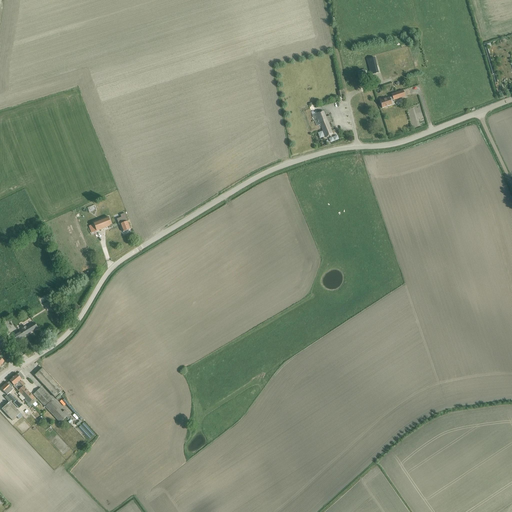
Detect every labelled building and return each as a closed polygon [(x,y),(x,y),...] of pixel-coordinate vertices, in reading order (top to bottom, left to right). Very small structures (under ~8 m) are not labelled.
[(358,78),(366,76),(365,71),(364,69),(357,71),(358,78)] [(393,100),(405,96),(403,90),(391,94),(392,97),(386,99),(385,98),(379,100),(379,101),(382,108),(392,105),(390,101),(393,100)] [(309,109),(304,111),(312,130),(321,126),(325,137),(333,134),(328,123),(332,122),(329,115),(326,117),(323,111),(317,113),(317,111),(315,112),(312,111),(311,112),(309,109)] [(121,217),(117,219),(119,225),(120,224),(122,232),(130,229),(127,222),(128,221),(125,213),(120,215),(121,217)] [(94,224),(89,226),(92,233),(111,225),(108,217),(93,223),(94,224)] [(11,328),(6,321),(0,324),(4,332),(11,328)] [(13,336),(16,340),(37,327),(34,323),(26,328),(25,327),(22,328),(23,330),(13,336)] [(54,397),(63,389),(42,368),(34,375),(54,397)] [(18,391),(23,386),(19,381),(24,377),(19,372),(17,374),(16,374),(9,380),(14,385),(13,386),(18,391)] [(11,388),(13,386),(9,381),(7,383),(7,382),(1,388),(5,393),(7,395),(13,390),(11,388)] [(36,400),(23,386),(18,391),(19,392),(25,398),(25,399),(31,405),(36,400)] [(62,413),(51,401),(52,400),(40,387),(33,394),(45,406),(60,422),(66,416),(67,418),(70,415),(65,410),(62,413)] [(8,396),(14,402),(16,400),(10,393),(8,396)] [(14,402),(13,403),(18,409),(22,406),(16,400),(14,402)] [(9,402),(2,409),(12,420),(17,416),(19,419),(23,415),(12,403),(11,404),(9,402)]
